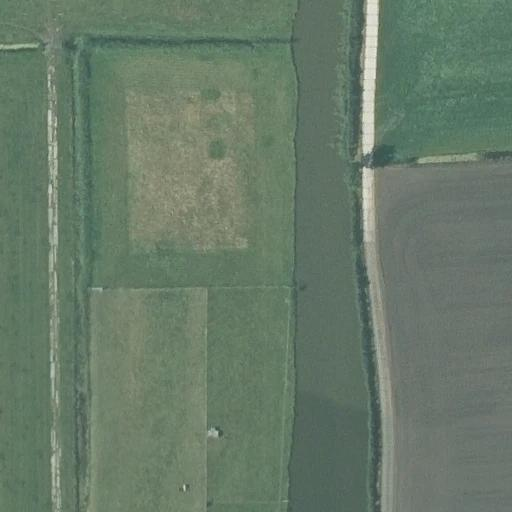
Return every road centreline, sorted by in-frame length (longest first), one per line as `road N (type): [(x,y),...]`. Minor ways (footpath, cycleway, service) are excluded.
road 1 (track): [(386,511),(388,435),(369,246),(372,0)]
road 2 (track): [(52,25),(55,511)]
